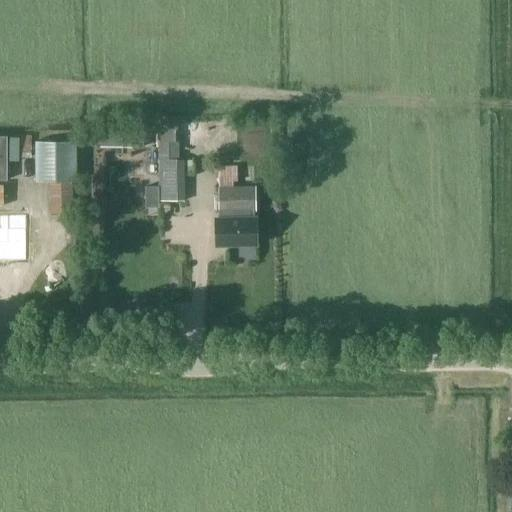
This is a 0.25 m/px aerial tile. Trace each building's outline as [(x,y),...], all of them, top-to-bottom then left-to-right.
[(51,181),(51,201),(51,213),(72,213),(72,181),(77,181),(77,140),(36,140),(36,181),(51,181)] [(162,141),(162,201),(185,201),(185,160),(181,160),(181,141),(162,141)] [(253,211),(256,211),(256,187),(239,187),(238,166),(220,166),(221,212),(222,212),(253,211)] [(253,211),(222,212),(222,219),(216,219),(216,244),(256,243),(255,219),(253,219),(253,211)] [(11,216),(0,216),(0,260),(27,260),(27,228),(11,228),(11,216)]
